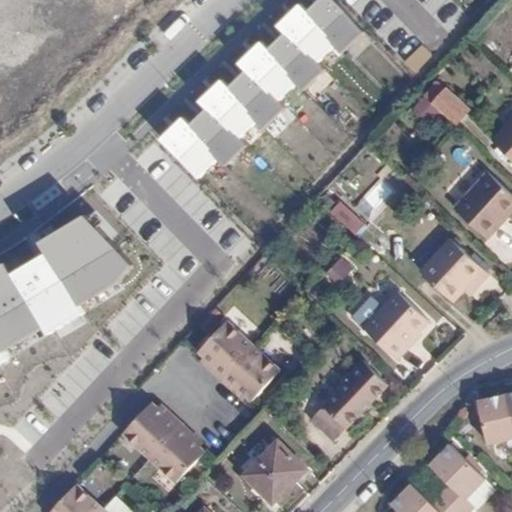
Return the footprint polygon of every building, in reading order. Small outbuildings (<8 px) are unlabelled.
[(446,87),(431,104),(439,112),(455,127),(471,110),(446,87)] [(439,112),(431,104),(421,115),(430,122),(439,112)] [(511,120),(491,143),(511,161),(511,120)] [(511,195),(483,168),(449,203),(486,238),(498,225),(495,222),(511,204),(511,195)] [(337,200),(328,210),(339,220),(348,211),(337,200)] [(134,264),(86,213),(43,241),(47,253),(13,273),(7,261),(0,265),(0,365),(89,313),(84,306),(119,283),(134,264)] [(447,237),(416,269),(449,300),(469,280),(472,283),(483,271),(447,237)] [(325,275),(338,288),(356,270),(342,257),(325,275)] [(425,320),(395,294),(361,330),(395,361),(407,348),(403,344),(425,320)] [(218,380),(250,346),(221,318),(194,349),(212,366),(208,370),(218,380)] [(276,370),(250,346),(218,380),(226,387),(231,383),(249,400),(276,370)] [(309,417),(332,439),(385,384),(360,360),(342,378),(344,380),(309,417)] [(511,391),(503,394),(511,432),(511,391)] [(511,437),(511,432),(503,394),(478,400),(488,443),(511,437)] [(120,433),(146,458),(178,424),(167,414),(163,418),(148,403),(120,433)] [(190,436),(178,424),(146,458),(175,485),(203,455),(187,440),(190,436)] [(273,441),(240,476),(269,503),(302,467),(273,441)] [(445,480),(435,490),(459,511),(466,511),(474,504),(465,496),(483,478),(448,443),(428,462),(445,480)] [(459,511),(435,490),(426,500),(409,484),(389,502),(400,511),(459,511)] [(93,511),(98,508),(75,486),(50,511),(93,511)]
